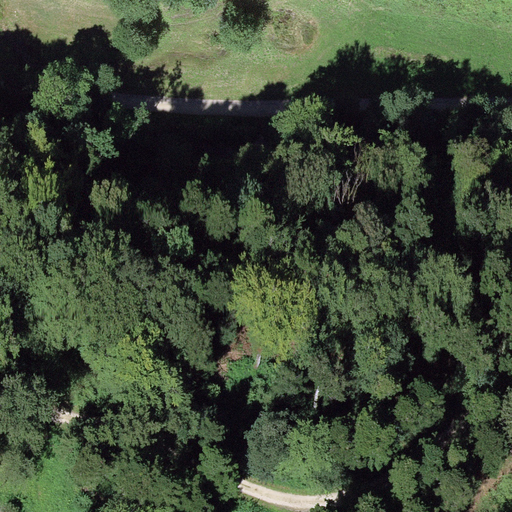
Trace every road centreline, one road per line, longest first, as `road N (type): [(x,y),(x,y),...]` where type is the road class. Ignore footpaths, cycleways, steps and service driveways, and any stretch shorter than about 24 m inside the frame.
road 1 (track): [(511,435),(395,486),(338,499),(279,494),(202,458),(36,406),(0,407)]
road 2 (track): [(0,85),(198,108),(511,108)]
road 3 (unknown): [(137,3),(511,49)]
